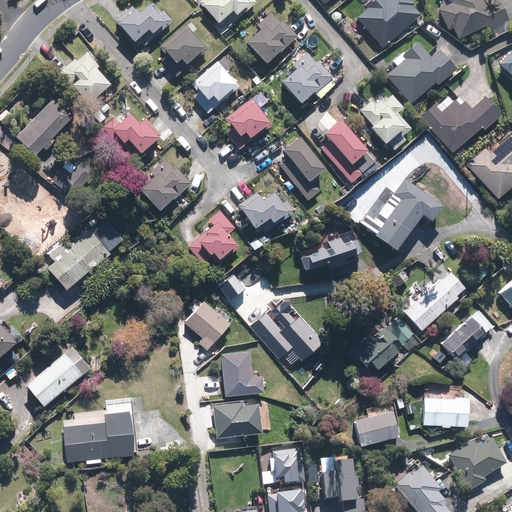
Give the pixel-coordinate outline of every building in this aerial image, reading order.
[(140,37),(146,44),(174,20),(164,9),(162,12),(152,0),(140,11),(135,6),(119,19),(137,40),(140,37)] [(227,22),(230,25),(258,1),(257,0),(201,0),(223,25),(227,22)] [(359,16),(384,45),(422,13),(414,4),(416,2),(413,0),(373,0),(368,5),(369,7),(359,16)] [(455,26),(461,38),(487,24),(489,28),(509,18),(501,0),(452,0),(453,1),(439,8),(450,28),(455,26)] [(249,39),(268,60),(283,46),(284,47),(298,35),(284,18),(281,21),(272,12),(260,23),(263,27),(249,39)] [(163,59),(178,75),(208,48),(186,23),(161,46),(168,54),(163,59)] [(389,72),(413,101),(437,81),(438,82),(457,66),(443,49),(433,57),(420,42),(407,53),(409,56),(389,72)] [(511,49),(501,62),(511,72),(511,49)] [(100,64),(89,50),(60,74),(86,104),(113,82),(99,65),(100,64)] [(284,79),(303,100),(318,87),(319,88),(334,75),(320,59),(317,61),(308,51),(295,64),(298,67),(284,79)] [(194,95),(209,112),(239,86),(237,84),(239,82),(219,59),(194,82),(200,89),(194,95)] [(373,100),(362,110),(392,144),(412,127),(399,112),(405,107),(393,94),(384,102),(381,99),(376,103),(373,100)] [(422,115),(453,150),(483,124),(485,126),(502,112),(487,94),(472,107),(466,100),(464,101),(459,96),(454,100),(449,95),(437,105),(435,103),(422,115)] [(18,135),(37,153),(74,116),(55,97),(18,135)] [(228,130),(240,148),(273,123),(254,97),(226,118),(232,127),(228,130)] [(107,125),(135,157),(161,134),(146,118),(142,121),(133,110),(119,123),(115,118),(107,125)] [(89,113),(80,121),(91,134),(100,126),(89,113)] [(368,147),(343,117),(326,131),(333,139),(324,146),(353,180),(365,170),(355,159),(368,147)] [(469,163),(499,196),(511,184),(511,133),(492,151),(487,146),(469,163)] [(292,154),(280,163),(309,199),(321,190),(312,178),(327,166),(303,134),(287,146),(292,154)] [(0,161),(8,153),(0,144),(0,161)] [(139,182),(162,207),(177,194),(178,195),(192,181),(178,165),(176,167),(166,157),(139,182)] [(74,196),(92,175),(79,164),(72,172),(65,166),(53,179),(74,196)] [(0,174),(0,211),(10,220),(30,199),(10,179),(8,181),(0,174)] [(364,222),(398,247),(425,210),(432,216),(443,201),(407,175),(375,218),(369,214),(364,222)] [(245,206),(257,224),(260,222),(265,230),(295,210),(287,199),(285,201),(276,189),(265,197),(262,192),(260,193),(258,191),(240,203),(243,208),(245,206)] [(190,244),(205,262),(218,251),(221,255),(238,240),(230,231),(235,227),(221,210),(211,218),(215,223),(190,244)] [(50,265),(69,286),(99,260),(100,261),(112,250),(111,249),(124,238),(108,219),(94,231),(92,228),(72,246),(67,241),(52,254),(57,259),(50,265)] [(49,239),(35,225),(23,237),(37,251),(49,239)] [(353,232),(309,248),(317,272),(361,256),(353,232)] [(50,268),(43,262),(31,273),(38,280),(50,268)] [(480,280),(490,270),(485,264),(474,274),(480,280)] [(406,310),(422,328),(459,295),(457,293),(465,286),(451,270),(443,277),(406,310)] [(233,271),(218,284),(230,299),(246,286),(233,271)] [(511,280),(501,291),(511,303),(511,280)] [(231,320),(206,297),(186,319),(205,336),(201,340),(208,346),(231,320)] [(283,297),(251,325),(279,357),(293,345),(304,357),(322,341),(283,297)] [(443,341),(457,356),(494,325),(480,309),(443,341)] [(384,322),(350,352),(372,377),(417,339),(397,316),(387,325),(384,322)] [(0,353),(19,337),(2,317),(0,318),(0,353)] [(28,382),(46,403),(93,365),(75,344),(28,382)] [(251,349),(223,352),(228,394),(265,390),(263,374),(254,375),(251,349)] [(425,396),(424,423),(468,424),(469,397),(425,396)] [(213,404),(218,437),(264,430),(259,401),(245,403),(245,399),(213,404)] [(65,425),(69,461),(135,452),(136,429),(130,408),(106,411),(107,420),(65,425)] [(355,418),(362,444),(400,434),(393,408),(355,418)] [(474,441),(449,455),(470,491),(487,481),(484,477),(507,463),(493,439),(478,448),(474,441)] [(338,472),(324,472),(324,496),(343,496),(343,511),(364,511),(364,499),(357,499),(356,459),(338,460),(338,472)] [(411,473),(396,486),(419,511),(451,511),(446,506),(447,499),(439,490),(442,488),(422,466),(412,475),(411,473)]
